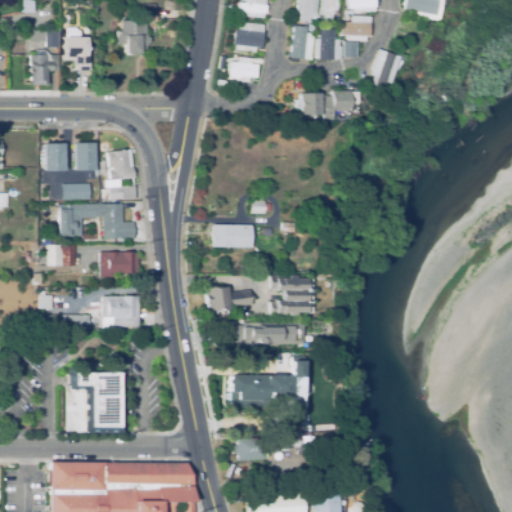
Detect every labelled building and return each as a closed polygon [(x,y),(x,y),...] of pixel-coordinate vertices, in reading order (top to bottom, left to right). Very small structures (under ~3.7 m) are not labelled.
[(19,0),(32,0),(33,14),(19,14),(19,0)] [(241,0),(262,0),(262,5),(262,13),(260,13),(260,18),(239,16),(239,11),(235,10),(236,2),(241,3),(241,0)] [(312,0),(311,19),(305,18),(305,22),(291,20),(293,0),(312,0)] [(313,14),(314,0),(334,0),(333,15),(328,14),(327,23),(319,22),(320,15),(313,14)] [(370,0),(371,7),(370,7),(370,11),(348,13),(347,9),(343,9),(342,0),(370,0)] [(435,0),(433,15),(430,18),(410,14),(410,11),(398,9),(399,0),(435,0)] [(140,5),(152,3),(154,21),(144,22),(143,13),(140,13),(140,5)] [(346,16),(366,17),(365,36),(361,36),(360,41),(341,40),(341,35),(336,35),(337,22),(346,22),(346,16)] [(143,20),(144,35),(145,35),(145,37),(147,37),(147,43),(145,43),(145,45),(143,45),(143,51),(138,51),(138,53),(123,53),(122,44),(115,45),(114,31),(119,30),(118,21),(143,20)] [(234,21),(260,25),(259,33),(260,33),(258,48),(252,47),(251,52),(232,50),(232,45),(229,44),(231,29),(233,29),(234,21)] [(310,33),(307,60),(286,58),(289,25),(303,27),(302,33),(310,33)] [(88,37),(88,70),(71,70),(71,60),(60,60),(60,37),(63,37),(63,27),(77,27),(77,37),(84,37),(88,37)] [(337,46),(336,60),(309,58),(311,38),(315,39),(315,28),(330,29),(329,39),(335,40),(334,46),(337,46)] [(27,31),(43,31),(57,31),(57,47),(43,47),(43,42),(34,42),(27,40),(27,31)] [(338,57),(339,41),(352,42),(351,58),(338,57)] [(392,55),(394,52),(401,54),(400,58),(401,58),(400,60),(384,84),(380,82),(377,89),(365,84),(368,76),(364,74),(374,48),(392,55)] [(29,85),(28,55),(35,55),(35,50),(44,50),(48,55),(57,55),(57,70),(46,70),(46,85),(29,85)] [(236,76),(226,75),(227,61),(234,62),(234,57),(248,58),(247,64),(254,65),(253,78),(246,77),(245,82),(236,81),(236,76)] [(326,91),(345,91),(345,111),(326,111),(326,116),(294,116),(294,108),(290,108),(290,100),(294,100),(294,93),(314,93),(314,96),(326,96),(326,91)] [(73,171),(72,143),(93,142),(93,170),(73,171)] [(63,143),(63,171),(42,172),(42,143),(63,143)] [(129,149),(131,168),(132,168),(133,178),(118,179),(119,187),(132,185),(134,198),(120,200),(120,198),(107,200),(107,197),(101,198),(100,189),(104,189),(103,181),(108,180),(107,171),(110,170),(110,167),(106,167),(105,152),(129,149)] [(88,200),(60,200),(60,184),(88,184),(88,200)] [(261,214),(246,213),(247,200),(261,201),(261,214)] [(65,204),(101,204),(120,204),(120,222),(133,222),(133,239),(119,239),(119,238),(100,238),(100,216),(94,216),(94,218),(79,218),(79,237),(65,237),(65,236),(56,236),(55,209),(65,209),(65,204)] [(277,222),(289,223),(288,232),(276,232),(277,222)] [(209,225),(248,225),(247,248),(209,247),(209,225)] [(73,248),(73,266),(45,266),(44,245),(73,244),(73,248)] [(97,277),(97,252),(115,252),(115,253),(121,253),(121,252),(131,252),(131,253),(136,253),(136,273),(132,273),(132,274),(121,274),(121,273),(112,273),(112,277),(97,277)] [(31,285),(32,273),(39,273),(39,285),(31,285)] [(290,316),(265,316),(265,302),(270,302),(270,301),(276,301),(276,291),(270,291),(271,289),(265,289),(265,275),(290,275),(290,279),(304,279),(304,313),(290,313),(290,316)] [(224,293),(245,290),(247,304),(226,307),(226,310),(215,312),(215,311),(204,312),(203,305),(202,305),(201,294),(202,294),(201,288),(218,286),(218,287),(223,287),(224,293)] [(50,309),(37,308),(37,295),(50,296),(50,309)] [(137,296),(137,327),(111,327),(111,317),(100,318),(100,296),(137,296)] [(57,314),(88,315),(87,329),(36,329),(36,315),(57,315),(57,314)] [(297,325),(297,344),(260,344),(259,345),(258,346),(257,346),(256,346),(255,346),(254,346),(253,345),(253,344),(252,344),(231,344),(231,324),(297,325)] [(295,360),(295,403),(297,403),(297,419),(298,419),(297,419),(292,431),(284,431),(284,415),(284,400),(258,400),(253,406),(231,406),(227,402),(226,398),(226,391),(225,391),(225,384),(223,382),(223,379),(225,377),(225,374),(284,375),(284,360),(295,360)] [(123,373),(123,433),(63,434),(63,386),(71,386),(71,373),(123,373)] [(298,450),(285,451),(279,451),(278,441),(285,440),(285,437),(298,436),(298,450)] [(264,459),(236,461),(236,454),(232,454),(231,446),(235,445),(235,439),(263,437),(264,459)] [(47,511),(47,462),(102,462),(102,463),(185,463),(192,486),(193,486),(192,511),(182,511),(182,503),(173,503),(173,511),(47,511)] [(310,511),(309,492),(336,490),(337,511),(310,511)] [(300,491),(301,511),(245,511),(244,495),(300,491)]
